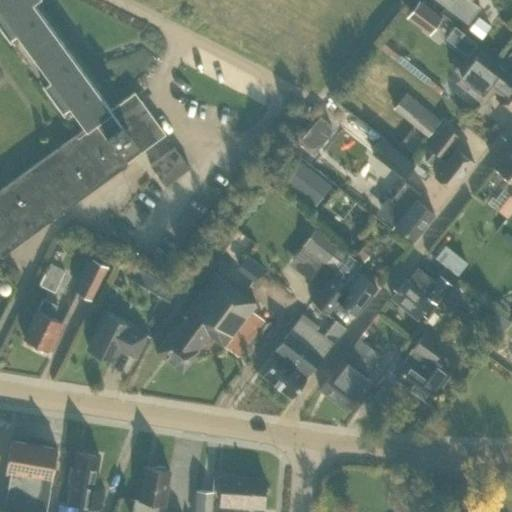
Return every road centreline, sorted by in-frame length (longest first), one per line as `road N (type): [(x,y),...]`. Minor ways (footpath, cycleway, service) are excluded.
road 1 (residential): [(280,436),(511,130)]
road 2 (unclassified): [(280,436),(0,388)]
road 3 (unclassified): [(511,453),(309,441)]
road 4 (residential): [(282,84),(119,0)]
